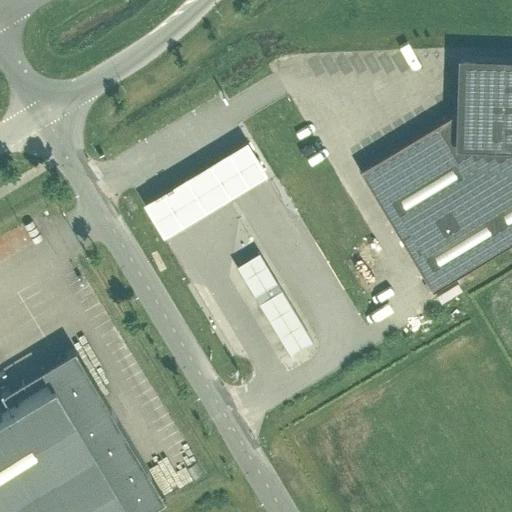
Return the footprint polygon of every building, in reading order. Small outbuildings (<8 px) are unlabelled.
[(511,59),(460,58),(460,60),(458,108),(358,168),(431,289),(511,239),(511,59)] [(142,201),(162,234),(163,233),(266,171),(246,138),(143,200),(142,201)] [(253,293),(258,301),(281,287),(276,279),(253,293)] [(281,287),(258,301),(288,355),(314,338),(281,287)] [(0,511),(138,511),(163,497),(83,363),(0,413),(0,511)] [(0,394),(30,377),(23,365),(0,378),(0,394)]
